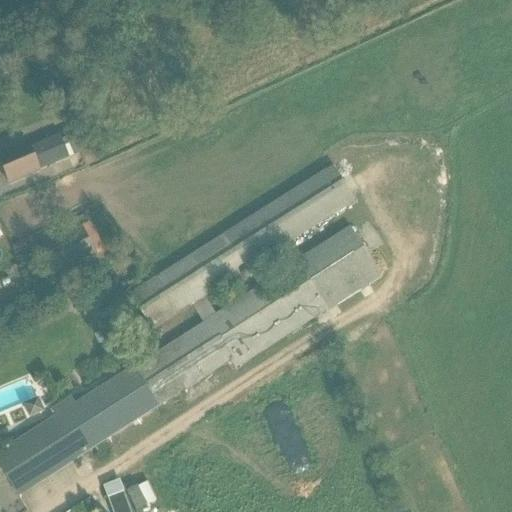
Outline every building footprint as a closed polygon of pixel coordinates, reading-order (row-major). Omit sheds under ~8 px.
[(0,164),(8,188),(40,175),(39,172),(79,156),(72,138),(61,143),(59,137),(29,149),(29,147),(0,158),(0,164)] [(382,280),(349,230),(215,316),(204,299),(354,203),(332,169),(130,298),(152,333),(191,307),(203,325),(51,421),(51,420),(0,453),(0,472),(17,500),(229,363),(235,371),(382,280)] [(60,278),(104,254),(85,218),(58,231),(62,237),(53,241),(51,235),(40,241),(60,278)] [(103,487),(111,511),(129,511),(123,495),(125,494),(119,481),(103,487)] [(148,511),(137,488),(126,493),(135,511),(148,511)]
